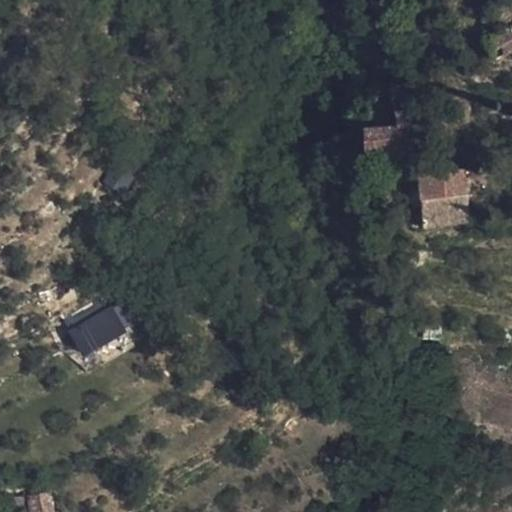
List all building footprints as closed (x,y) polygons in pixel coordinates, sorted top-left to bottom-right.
[(511,31),(494,45),(505,64),(511,58),(511,31)] [(400,85),(398,109),(401,110),(416,111),(418,86),(400,85)] [(400,125),(395,126),(396,151),(414,150),(414,149),(416,111),(401,110),(400,125)] [(366,128),(368,153),(396,151),(395,126),(366,128)] [(454,202),(476,201),(476,169),(454,174),(454,202)] [(454,174),(426,179),(427,203),(454,202),(454,174)] [(454,202),(427,203),(430,230),(476,233),(476,201),(454,202)] [(136,306),(126,312),(133,325),(143,319),(136,306)] [(133,325),(126,312),(84,332),(99,355),(137,333),(133,325)] [(67,343),(71,350),(101,375),(149,349),(140,332),(137,333),(99,355),(84,332),(67,343)] [(23,499),(17,500),(19,511),(50,511),(51,511),(60,504),(53,489),(23,499)]
